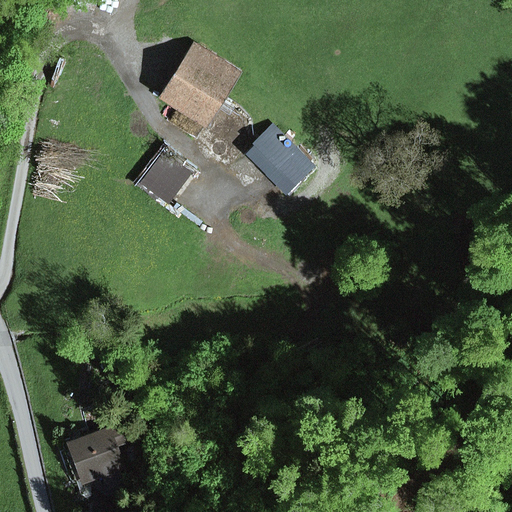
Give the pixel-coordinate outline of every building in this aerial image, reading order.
[(161,97),(206,126),(240,73),(195,44),(161,97)] [(304,157),(275,128),(247,155),(266,174),(276,165),(286,175),(304,157)] [(140,184),(169,205),(193,173),(164,152),(140,184)] [(340,340),(352,330),(330,305),(318,316),(340,340)] [(124,386),(126,408),(134,407),(132,385),(124,386)] [(125,443),(120,430),(76,446),(87,478),(104,472),(119,466),(120,466),(113,448),(125,443)] [(77,482),(87,478),(76,446),(65,450),(77,482)] [(106,496),(122,495),(119,466),(104,472),(106,496)]
